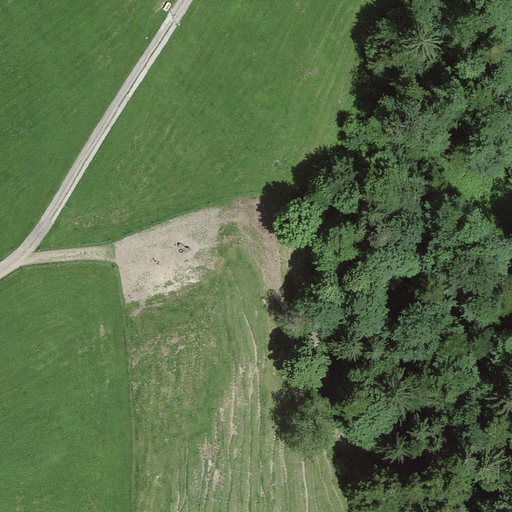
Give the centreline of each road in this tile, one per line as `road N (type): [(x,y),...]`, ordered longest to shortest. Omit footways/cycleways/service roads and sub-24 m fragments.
road 1 (track): [(17,257),(145,238),(203,215),(262,205),(282,210),(298,250),(342,464),(364,511)]
road 2 (track): [(187,0),(58,208),(0,274)]
